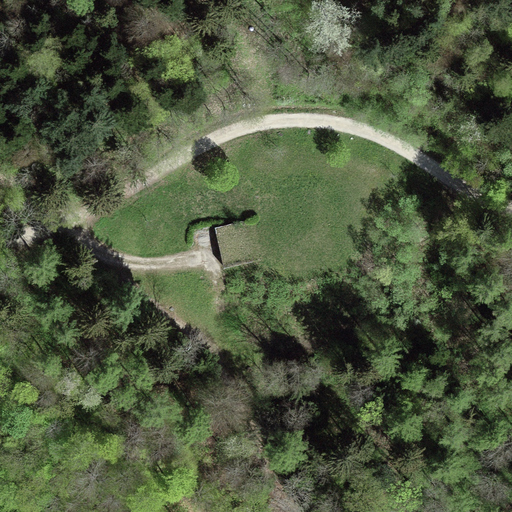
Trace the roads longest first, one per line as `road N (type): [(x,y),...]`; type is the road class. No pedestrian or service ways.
road 1 (track): [(511,206),(377,132),(340,122),(263,121),(186,150),(37,234),(0,240)]
road 2 (track): [(0,172),(205,362),(280,511)]
